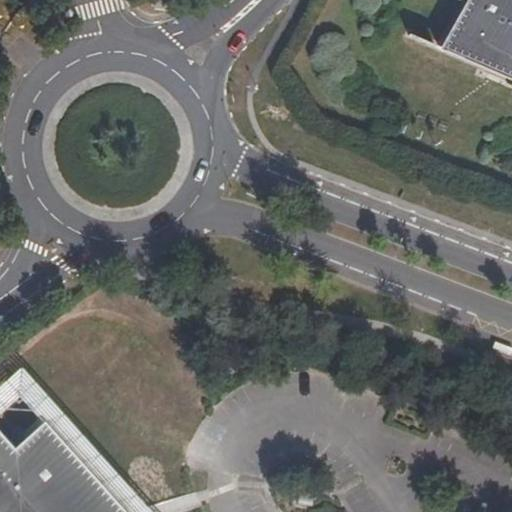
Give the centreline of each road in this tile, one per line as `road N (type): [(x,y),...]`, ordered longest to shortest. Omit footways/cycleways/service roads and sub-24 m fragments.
road 1 (tertiary): [(184,221),(253,223),(511,321)]
road 2 (tertiary): [(511,273),(262,173),(218,143)]
road 3 (tertiary): [(184,72),(147,52),(110,48),(75,58),(44,83),(24,119),(21,159),(34,197),(62,227)]
road 4 (unclassified): [(385,429),(288,408),(252,420),(230,451),(222,492),(230,511)]
road 5 (unclassified): [(511,496),(385,429)]
road 6 (tertiary): [(62,227),(114,245),(152,240),(184,221)]
